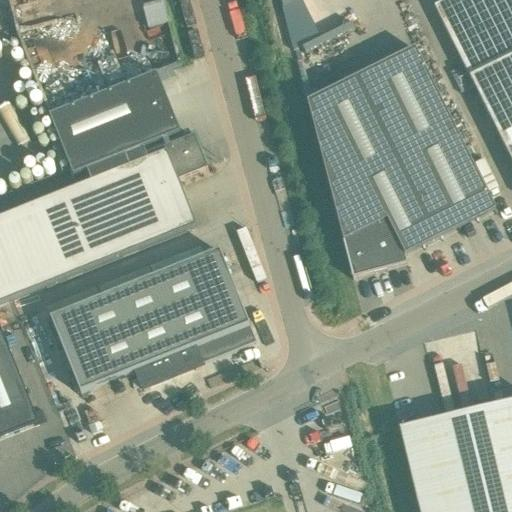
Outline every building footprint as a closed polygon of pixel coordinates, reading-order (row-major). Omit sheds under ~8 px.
[(280,0),(283,9),(294,53),(321,39),(301,0),(280,0)] [(511,0),(452,0),(435,9),(511,165),(511,0)] [(162,5),(143,10),(148,30),(167,25),(162,5)] [(415,51),(308,105),(353,281),(408,267),(405,258),(495,213),(415,51)] [(0,307),(197,229),(178,183),(207,172),(198,149),(197,149),(193,141),(185,144),(184,143),(107,173),(104,167),(176,136),(174,130),(152,78),(49,119),(70,171),(0,199),(0,307)] [(52,321),(82,396),(137,374),(144,392),(202,369),(195,351),(250,329),(220,254),(52,321)] [(0,329),(0,328),(0,441),(39,426),(0,329)] [(511,511),(511,404),(400,432),(419,511),(511,511)]
